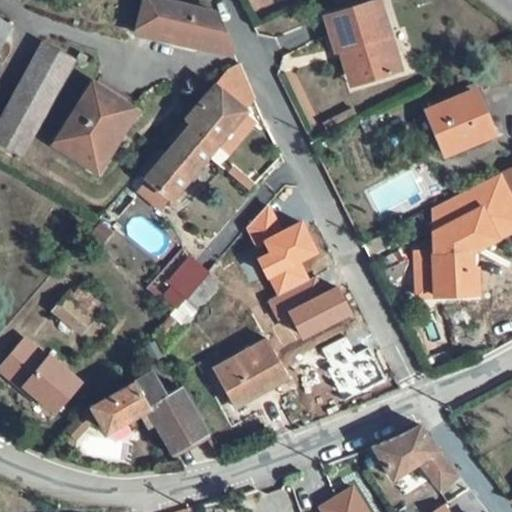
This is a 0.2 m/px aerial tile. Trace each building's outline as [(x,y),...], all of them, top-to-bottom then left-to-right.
[(164,1),(160,0),(144,0),(135,34),(175,42),(177,36),(232,48),(217,13),(164,1)] [(362,83),(402,70),(379,0),(378,0),(326,17),(337,52),(341,50),(351,48),(362,83)] [(0,48),(11,27),(0,21),(0,48)] [(74,60),(45,45),(0,126),(0,140),(23,153),(33,134),(74,60)] [(362,83),(351,48),(341,50),(352,86),(362,83)] [(244,112),(248,108),(246,107),(255,98),(240,66),(230,71),(219,84),(217,82),(185,119),(191,124),(219,144),(244,112)] [(135,109),(95,84),(59,141),(99,167),(135,109)] [(445,156),(496,134),(477,89),(426,111),(445,156)] [(256,123),(244,112),(219,144),(230,153),(256,123)] [(209,155),(219,144),(191,124),(147,176),(150,178),(140,190),(162,208),(171,196),(174,198),(209,155)] [(511,166),(511,167),(502,173),(511,191),(511,166)] [(254,184),(234,167),(229,173),(249,190),(254,184)] [(433,297),(479,295),(477,250),(431,252),(433,297)] [(176,307),(207,272),(191,258),(169,283),(173,286),(164,296),(176,307)] [(185,321),(219,282),(207,272),(176,307),(173,311),(185,321)] [(81,333),(92,320),(65,298),(54,311),(81,333)] [(289,378),(268,338),(213,367),(232,401),(251,391),(254,397),(289,378)] [(53,413),(81,381),(49,353),(47,356),(25,339),(0,367),(0,371),(19,388),(20,386),(53,413)] [(174,452),(207,433),(180,386),(166,395),(153,371),(92,406),(107,431),(148,407),(174,452)] [(85,412),(78,420),(86,427),(93,419),(85,412)] [(78,420),(69,430),(77,437),(86,427),(78,420)] [(440,488),(458,475),(420,425),(401,436),(374,446),(393,478),(420,461),(440,488)] [(489,511),(467,487),(453,497),(455,499),(436,511),(489,511)]
